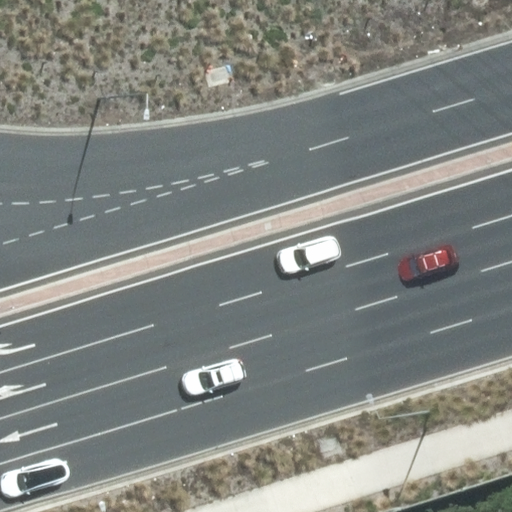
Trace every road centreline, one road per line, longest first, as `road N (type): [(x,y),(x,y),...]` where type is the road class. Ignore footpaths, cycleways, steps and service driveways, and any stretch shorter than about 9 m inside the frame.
road 1 (primary): [(511,272),(0,437)]
road 2 (primary): [(49,229),(511,87)]
